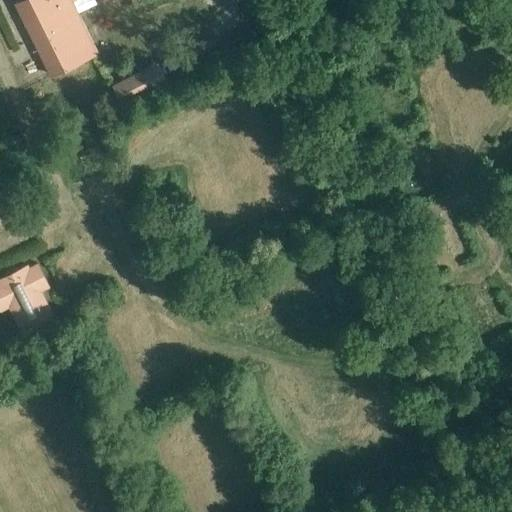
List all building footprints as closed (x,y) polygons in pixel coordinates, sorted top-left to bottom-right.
[(16,0),(15,1),(52,76),(100,52),(74,0),(16,0)] [(347,4),(326,14),(330,24),(351,15),(347,4)] [(448,20),(444,11),(436,15),(440,23),(448,20)] [(412,51),(443,35),(436,20),(404,36),(412,51)] [(511,30),(490,40),(494,49),(511,41),(511,30)] [(111,84),(120,103),(165,81),(156,62),(111,84)] [(381,125),(396,120),(384,87),(370,92),(381,125)] [(185,100),(190,118),(212,113),(207,94),(185,100)] [(114,137),(125,154),(147,139),(136,122),(114,137)] [(403,181),(423,181),(422,142),(401,143),(403,181)] [(281,189),(301,187),(299,172),(280,174),(281,189)] [(196,178),(178,185),(184,199),(202,191),(196,178)] [(247,200),(253,223),(271,218),(266,195),(247,200)] [(110,239),(127,235),(122,216),(105,220),(110,239)] [(211,220),(202,225),(213,245),(222,240),(211,220)] [(123,251),(129,264),(146,257),(140,244),(123,251)] [(300,262),(310,280),(331,269),(321,251),(300,262)] [(23,330),(54,314),(42,289),(50,285),(38,261),(30,265),(29,263),(0,277),(0,305),(2,308),(10,304),(23,330)] [(275,301),(292,292),(282,274),(265,283),(275,301)] [(162,285),(151,289),(160,312),(170,309),(162,285)] [(338,297),(346,320),(364,314),(356,291),(338,297)] [(246,292),(229,299),(238,320),(255,313),(246,292)] [(476,294),(459,303),(475,332),(500,318),(495,309),(487,313),(476,294)] [(184,316),(191,335),(214,327),(207,308),(184,316)] [(112,371),(131,362),(124,346),(105,354),(112,371)] [(364,360),(374,379),(391,370),(381,352),(364,360)] [(20,386),(0,393),(0,403),(6,418),(29,409),(20,386)] [(386,408),(402,403),(398,390),(382,395),(386,408)] [(265,426),(284,415),(275,398),(256,408),(265,426)] [(54,420),(61,435),(79,427),(71,411),(54,420)] [(163,427),(142,436),(148,452),(169,444),(163,427)] [(280,442),(286,457),(304,449),(298,434),(280,442)] [(242,442),(228,444),(230,461),(245,459),(242,442)] [(348,475),(368,469),(361,447),(341,453),(348,475)] [(76,474),(94,466),(85,448),(68,456),(76,474)] [(328,468),(307,473),(312,494),(333,488),(328,468)] [(93,511),(111,511),(115,509),(101,490),(85,501),(93,511)] [(0,503),(0,511),(20,511),(15,498),(0,503)]
